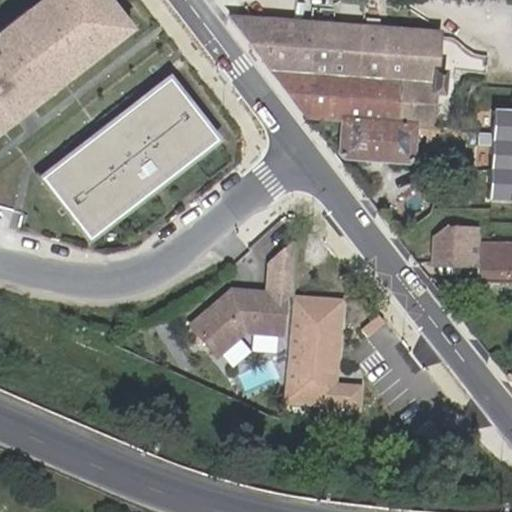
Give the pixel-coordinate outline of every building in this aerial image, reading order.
[(0,145),(141,34),(113,0),(50,0),(0,39),(0,145)] [(412,127),(426,128),(428,100),(435,100),(438,98),(439,78),(437,75),(429,76),(432,30),(227,18),(306,121),(338,123),(339,123),(412,127)] [(222,139),(175,78),(46,181),(98,239),(222,139)] [(511,110),(498,110),(493,199),(511,199),(511,110)] [(339,123),(338,123),(337,154),(342,161),(406,165),(411,154),(412,127),(339,123)] [(418,222),(421,213),(418,210),(415,216),(408,209),(392,231),(397,238),(418,222)] [(436,214),(435,226),(469,228),(470,215),(436,214)] [(435,226),(433,259),(433,265),(468,267),(469,228),(435,226)] [(510,261),(510,246),(477,244),(477,259),(510,261)] [(511,246),(510,246),(510,261),(477,259),(476,283),(511,284),(511,246)] [(285,297),(228,295),(189,325),(213,356),(241,334),(282,335),(285,297)] [(342,302),(292,298),(284,403),(359,409),(361,388),(335,386),(342,302)]
